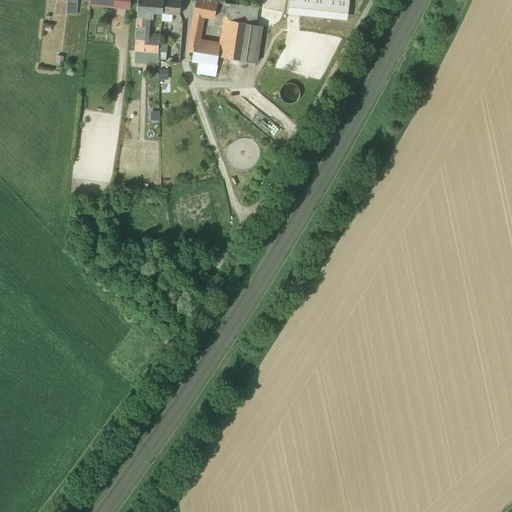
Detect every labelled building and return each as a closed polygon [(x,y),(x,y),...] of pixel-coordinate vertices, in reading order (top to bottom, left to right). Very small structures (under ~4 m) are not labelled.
[(90,0),(90,4),(130,9),(130,0),(90,0)] [(137,18),(147,18),(153,19),(153,10),(163,10),(163,0),(137,0),(137,11),(138,11),(137,18)] [(181,0),(177,0),(163,0),(163,10),(162,13),(179,15),(181,0)] [(217,3),(200,0),(196,0),(194,14),(203,16),(214,18),(215,11),(217,3)] [(349,0),(288,0),(287,13),(348,19),(349,0)] [(223,2),(217,1),(217,3),(215,11),(222,12),(224,3),(223,3),(223,2)] [(230,4),(224,3),(222,12),(229,14),(230,4)] [(240,6),(230,4),(229,14),(228,18),(231,18),(230,20),(237,21),(240,6)] [(258,8),(240,5),(240,6),(237,21),(246,23),(246,24),(256,26),(258,8)] [(203,16),(194,14),(192,23),(201,25),(203,16)] [(147,18),(137,18),(135,51),(144,52),(145,40),(147,18)] [(237,21),(230,20),(226,47),(225,58),(240,60),(246,24),(246,23),(237,21)] [(192,23),(190,38),(188,51),(193,52),(192,62),(199,63),(197,73),(216,76),(217,65),(218,57),(220,46),(198,42),(201,25),(192,23)] [(263,27),(246,24),(240,60),(257,63),(263,27)] [(159,47),(158,53),(158,62),(166,62),(167,45),(159,44),(159,47)] [(226,47),(220,46),(218,57),(225,58),(226,47)] [(158,53),(151,52),(144,52),(135,51),(134,64),(146,65),(146,62),(158,62),(158,53)] [(151,119),(160,120),(160,111),(151,111),(151,119)]
